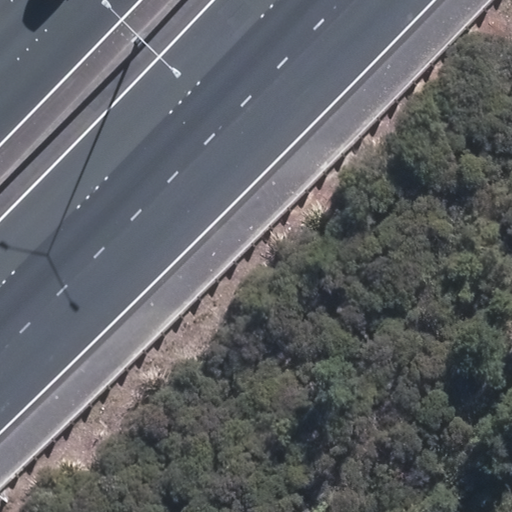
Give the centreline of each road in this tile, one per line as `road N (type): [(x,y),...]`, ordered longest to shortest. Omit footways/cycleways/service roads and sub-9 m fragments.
road 1 (motorway): [(349,0),(132,158)]
road 2 (motorway): [(273,0),(132,158)]
road 3 (motorway): [(132,158),(0,286)]
